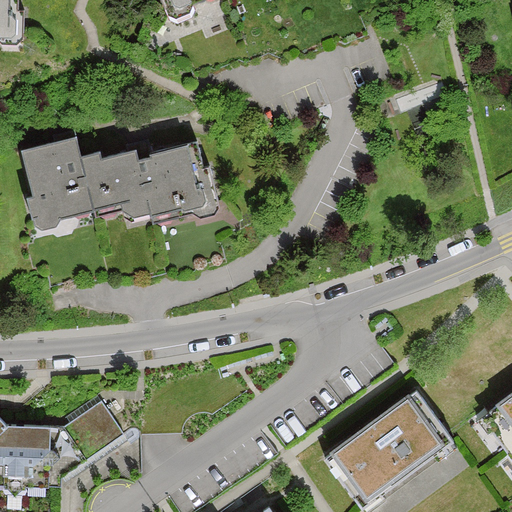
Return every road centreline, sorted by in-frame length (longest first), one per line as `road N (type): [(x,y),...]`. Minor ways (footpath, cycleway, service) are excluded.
road 1 (residential): [(252,93),(331,63),(344,117),(306,212),(271,253),(196,293),(144,302)]
road 2 (residential): [(317,310),(319,369),(304,385),(123,511)]
road 3 (residential): [(317,310),(414,282),(511,239)]
road 4 (residential): [(143,340),(317,310)]
road 5 (residential): [(0,350),(143,340)]
